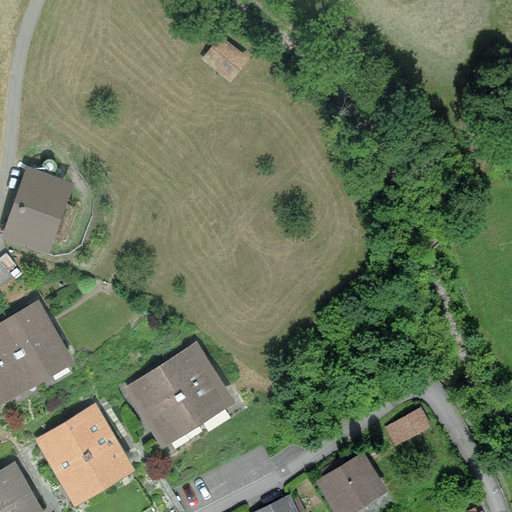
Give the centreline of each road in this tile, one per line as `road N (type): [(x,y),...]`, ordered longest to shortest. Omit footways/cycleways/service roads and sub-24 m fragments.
road 1 (residential): [(500,511),(435,393),(424,388),(206,511)]
road 2 (track): [(36,0),(17,55),(0,202)]
